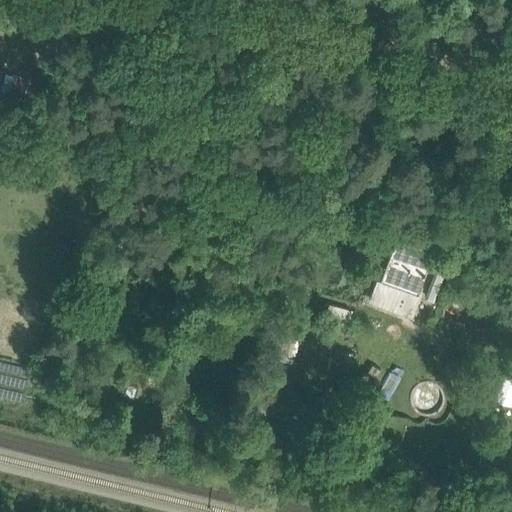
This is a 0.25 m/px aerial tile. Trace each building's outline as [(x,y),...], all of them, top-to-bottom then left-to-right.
[(402,247),(389,286),(424,298),(437,259),(402,247)] [(277,258),(265,253),(261,264),(283,274),(290,258),(279,253),(277,258)] [(496,398),(511,403),(511,368),(506,366),(496,398)] [(409,386),(376,374),(367,399),(400,411),(409,386)] [(433,405),(434,388),(422,388),(422,405),(433,405)] [(511,498),(511,481),(507,480),(503,496),(511,498)]
